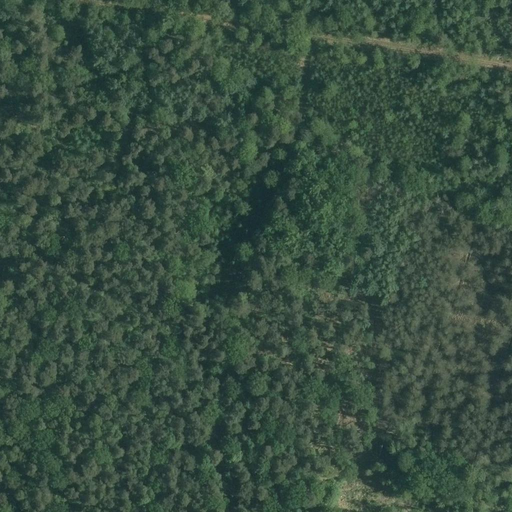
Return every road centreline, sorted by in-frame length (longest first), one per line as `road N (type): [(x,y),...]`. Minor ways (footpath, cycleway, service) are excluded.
road 1 (track): [(83,0),(461,54)]
road 2 (track): [(218,387),(215,350),(225,307),(278,189),(307,30)]
road 3 (track): [(226,497),(310,481),(365,457),(511,507)]
